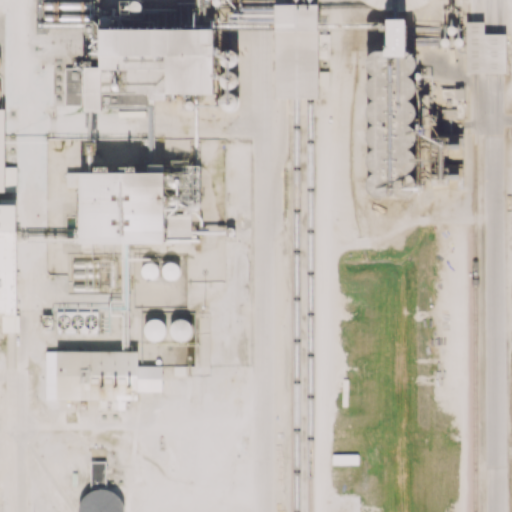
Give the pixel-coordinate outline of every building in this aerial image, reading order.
[(0,190),(1,190),(1,192),(14,191),(13,166),(1,166),(1,108),(0,107),(0,190)] [(72,240),(188,243),(187,213),(157,213),(159,163),(143,163),(142,169),(129,169),(128,163),(120,164),(120,169),(101,169),(101,164),(88,164),(88,169),(72,169),(72,225),(69,225),(69,238),(69,240),(72,240)] [(0,332),(16,332),(13,241),(13,231),(12,197),(0,197),(0,332)] [(38,315),(49,315),(54,311),(60,311),(74,311),(88,311),(96,311),(95,318),(95,323),(95,327),(95,331),(95,335),(53,334),(51,330),(38,330),(38,315)] [(53,351),(120,351),(122,351),(129,351),(133,351),(133,366),(158,366),(159,391),(135,391),(135,399),(52,400),(53,351)] [(119,511),(119,510),(119,504),(116,499),(112,494),(108,491),(103,490),(95,489),(89,491),(82,494),(78,500),(76,506),(75,511),(119,511)]
